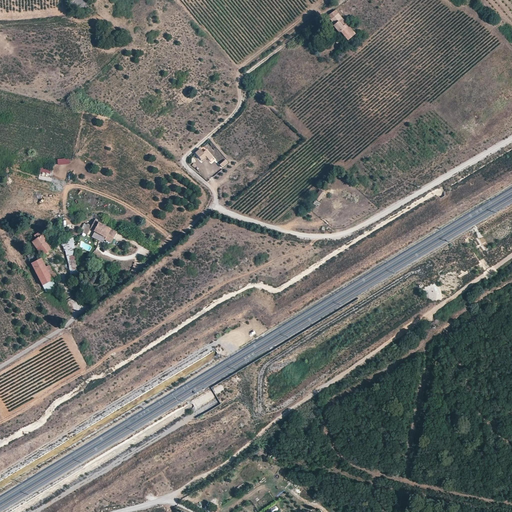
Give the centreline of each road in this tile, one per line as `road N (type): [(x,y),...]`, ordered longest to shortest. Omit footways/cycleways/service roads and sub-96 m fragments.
road 1 (unclassified): [(169,496),(511,255)]
road 2 (track): [(0,423),(217,286),(310,246),(314,236)]
road 3 (unclassified): [(212,206),(328,237),(371,221),(511,139)]
road 4 (unclassified): [(0,367),(68,324),(212,206)]
road 5 (track): [(203,141),(234,112),(246,74),(351,0)]
